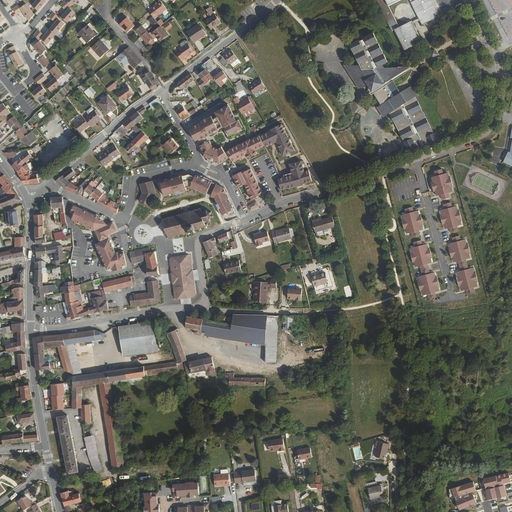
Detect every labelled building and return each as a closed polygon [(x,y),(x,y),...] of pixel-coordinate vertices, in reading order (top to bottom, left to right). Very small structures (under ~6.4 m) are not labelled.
[(36,0),(33,5),(38,11),(46,1),(45,0),(36,0)] [(65,0),(60,5),(65,10),(70,5),(71,6),(77,0),(65,0)] [(431,0),(374,0),(391,33),(394,32),(404,52),(421,43),(411,23),(399,29),(388,8),(402,0),(408,0),(422,25),(439,16),(431,0)] [(160,1),(148,10),(152,16),(148,20),(152,25),(157,22),(154,18),(166,9),(160,1)] [(18,5),(12,9),(17,14),(22,10),(29,21),(34,15),(26,3),(20,8),(18,5)] [(205,21),(211,29),(220,22),(215,14),(215,15),(210,7),(206,10),(211,17),(205,21)] [(75,13),(70,8),(61,17),(67,22),(75,13)] [(58,16),(53,12),(49,17),(54,21),(58,16)] [(127,17),(119,24),(127,32),(134,25),(127,17)] [(64,24),(58,19),(49,29),(55,34),(64,24)] [(172,26),(169,22),(164,26),(167,30),(172,26)] [(188,32),(193,41),(205,34),(199,24),(188,32)] [(79,32),(82,36),(87,42),(95,36),(89,29),(90,29),(87,25),(79,32)] [(160,26),(149,33),(147,31),(142,25),(136,30),(141,37),(134,43),(141,50),(144,54),(148,50),(144,46),(148,43),(150,45),(154,42),(152,40),(154,39),(157,36),(159,39),(161,40),(167,36),(160,26)] [(55,34),(49,29),(42,39),(47,43),(55,34)] [(43,34),(38,30),(34,35),(38,40),(43,34)] [(368,83),(372,88),(382,102),(379,105),(384,114),(389,111),(404,136),(411,133),(413,137),(408,140),(414,150),(435,141),(435,142),(444,140),(437,127),(436,127),(428,115),(427,113),(427,109),(425,107),(424,109),(420,101),(415,93),(419,91),(413,82),(401,90),(400,88),(392,76),(398,72),(412,62),(389,64),(384,64),(383,61),(388,58),(372,30),(363,35),(364,37),(359,40),(358,38),(348,43),(359,62),(343,64),(351,76),(355,81),(359,86),(368,83)] [(175,51),(181,60),(188,55),(188,54),(195,50),(187,38),(185,40),(184,40),(180,42),(180,44),(181,47),(175,51)] [(47,51),(39,41),(33,45),(41,55),(47,51)] [(105,47),(99,41),(92,47),(100,57),(109,50),(106,46),(105,47)] [(23,64),(13,46),(7,49),(10,55),(17,67),(23,64)] [(133,69),(142,62),(129,47),(121,53),(128,62),(133,69)] [(230,63),(238,57),(232,49),(224,55),(230,63)] [(124,65),(128,62),(121,53),(117,56),(124,65)] [(50,63),(43,55),(38,60),(45,68),(50,63)] [(241,62),(238,57),(230,63),(232,66),(239,62),(240,63),(241,62)] [(220,61),(225,66),(228,63),(222,58),(220,61)] [(200,66),(204,70),(206,70),(215,64),(210,59),(200,66)] [(63,75),(56,65),(50,70),(56,77),(57,80),(63,75)] [(65,68),(71,74),(74,72),(68,65),(65,68)] [(150,87),(157,82),(153,76),(148,69),(145,71),(147,74),(143,77),(150,87)] [(202,86),(213,78),(213,77),(211,75),(208,72),(206,70),(204,70),(198,74),(203,81),(199,83),(202,86)] [(221,80),(226,76),(222,71),(213,77),(213,78),(220,87),(223,85),(221,80)] [(101,72),(96,76),(100,80),(104,76),(101,72)] [(47,78),(43,73),(35,79),(39,84),(47,78)] [(181,89),(194,79),(191,74),(177,84),(181,89)] [(46,85),(50,91),(60,83),(57,80),(56,77),(46,85)] [(75,77),(51,99),(56,105),(81,83),(75,77)] [(253,93),(265,87),(260,79),(252,84),(252,85),(249,86),(253,93)] [(106,89),(108,91),(116,85),(114,82),(106,89)] [(119,93),(128,86),(125,82),(116,90),(119,93)] [(45,92),(40,86),(32,92),(37,98),(45,92)] [(134,95),(128,86),(119,93),(117,94),(123,102),(126,100),(126,99),(127,98),(129,97),(130,98),(134,95)] [(84,92),(89,97),(93,94),(89,88),(84,92)] [(115,105),(108,95),(99,103),(107,113),(112,110),(111,108),(115,105)] [(247,97),(236,104),(242,114),(243,117),(254,111),(252,108),(253,107),(247,97)] [(153,109),(161,103),(160,102),(157,98),(149,103),(151,106),(153,109)] [(511,100),(510,109),(511,110),(511,122),(511,123),(508,126),(508,134),(509,135),(506,153),(502,152),(498,161),(511,166),(511,100)] [(0,128),(2,126),(7,122),(11,118),(8,115),(11,111),(4,103),(0,106),(0,128)] [(151,106),(149,103),(137,111),(140,114),(151,106)] [(225,151),(221,147),(218,149),(214,149),(208,140),(220,132),(219,132),(224,129),(229,138),(242,130),(241,128),(243,127),(238,119),(236,120),(235,119),(228,103),(222,107),(223,108),(215,111),(217,116),(213,118),(211,115),(199,122),(190,128),(190,129),(189,129),(191,133),(193,137),(195,140),(196,139),(203,154),(203,156),(205,157),(207,158),(207,160),(214,163),(214,161),(215,161),(219,163),(224,160),(227,158),(229,157),(225,151)] [(187,113),(183,106),(176,110),(183,120),(189,116),(187,113)] [(90,125),(91,127),(101,118),(94,110),(84,118),(90,125)] [(140,114),(137,111),(130,118),(135,123),(136,124),(142,118),(140,114)] [(22,125),(13,116),(11,118),(7,122),(11,127),(14,125),(15,126),(14,127),(16,130),(17,129),(18,129),(22,125)] [(90,125),(84,118),(83,117),(74,125),(80,132),(90,125)] [(128,130),(135,123),(130,118),(123,124),(124,125),(128,130)] [(229,149),(225,151),(229,157),(232,162),(235,160),(240,157),(241,159),(244,158),(243,156),(245,155),(246,157),(247,158),(256,153),(254,150),(263,145),(264,147),(275,142),(282,155),(293,150),(280,124),(269,129),(270,130),(259,136),(258,135),(250,140),(249,139),(229,149)] [(29,133),(23,125),(22,125),(18,129),(16,131),(22,138),(29,133)] [(139,135),(142,131),(136,125),(133,128),(139,135)] [(116,130),(125,135),(127,132),(120,127),(116,130)] [(31,131),(29,133),(22,138),(29,146),(37,139),(31,131)] [(145,141),(149,138),(144,133),(142,131),(139,135),(133,140),(139,147),(140,144),(144,141),(145,141)] [(178,147),(170,138),(163,144),(171,153),(178,147)] [(135,151),(139,147),(133,140),(125,148),(129,152),(133,149),(135,151)] [(111,158),(119,152),(113,143),(105,149),(105,150),(111,158)] [(33,150),(36,153),(41,148),(40,147),(38,145),(33,150)] [(103,165),(111,159),(111,158),(105,150),(97,156),(103,165)] [(12,165),(17,171),(25,184),(40,183),(37,173),(30,173),(30,169),(27,164),(23,166),(22,165),(31,158),(32,157),(28,151),(12,165)] [(8,152),(2,153),(10,162),(13,158),(8,152)] [(283,177),(277,179),(280,190),(286,188),(286,189),(302,184),(311,181),(308,170),(303,171),(300,160),(288,164),(291,172),(283,175),(283,177)] [(54,178),(64,188),(71,183),(65,178),(74,171),(69,166),(54,178)] [(0,207),(21,200),(20,198),(17,193),(13,187),(14,186),(4,174),(0,168),(0,181),(4,185),(0,188),(0,194),(1,194),(3,198),(0,198),(0,207)] [(243,170),(232,175),(237,187),(243,184),(250,199),(261,194),(249,169),(244,171),(243,170)] [(441,196),(442,200),(450,198),(449,194),(453,193),(452,188),(453,187),(451,178),(449,178),(448,174),(444,175),(443,169),(434,172),(436,177),(431,177),(433,182),(431,183),(434,192),(435,192),(436,197),(441,196)] [(195,175),(194,177),(188,174),(182,176),(182,175),(181,176),(178,177),(167,180),(163,181),(160,182),(162,188),(164,195),(174,192),(174,194),(186,190),(185,186),(189,186),(194,188),(194,189),(197,190),(206,194),(212,182),(207,180),(207,178),(201,175),(200,177),(195,175)] [(75,193),(79,195),(84,189),(85,189),(89,184),(86,181),(79,188),(75,193)] [(145,214),(150,203),(152,199),(155,193),(153,185),(152,181),(140,184),(143,193),(131,216),(142,221),(145,214)] [(84,190),(91,194),(98,186),(93,182),(92,183),(91,182),(89,184),(85,189),(84,189),(84,190)] [(64,188),(75,193),(79,188),(71,183),(64,188)] [(217,207),(221,215),(227,212),(229,215),(235,212),(233,210),(228,198),(228,197),(226,193),(226,192),(224,189),(224,187),(216,184),(210,196),(217,199),(218,202),(215,203),(217,207)] [(93,201),(96,203),(100,198),(101,197),(103,193),(105,191),(98,186),(91,194),(90,195),(96,199),(93,201)] [(65,212),(65,208),(63,197),(62,197),(50,197),(52,208),(56,208),(56,209),(56,211),(58,211),(58,209),(59,207),(61,207),(61,209),(62,213),(60,215),(62,224),(66,223),(64,212),(65,212)] [(117,213),(117,212),(120,204),(111,201),(110,203),(100,198),(96,203),(117,213)] [(250,209),(257,205),(255,200),(248,204),(250,209)] [(449,228),(451,233),(459,231),(458,227),(462,226),(460,221),(462,220),(460,210),(458,211),(456,207),(453,208),(451,202),(443,204),(445,210),(440,211),(441,216),(440,216),(442,225),(444,225),(445,229),(449,228)] [(74,205),(71,212),(74,214),(72,219),(95,230),(100,242),(96,244),(107,269),(112,268),(113,271),(123,269),(123,266),(127,265),(123,251),(116,253),(107,235),(117,230),(113,222),(107,225),(99,217),(83,210),(74,205)] [(19,224),(17,211),(17,207),(9,210),(9,212),(9,213),(5,213),(7,225),(14,224),(14,227),(16,227),(18,226),(18,224),(19,224)] [(213,217),(213,216),(211,216),(211,215),(210,213),(212,212),(211,211),(209,212),(207,211),(207,209),(206,209),(206,211),(202,212),(201,209),(202,209),(202,208),(200,208),(200,207),(199,208),(199,209),(195,210),(195,209),(194,209),(194,210),(189,212),(189,210),(188,211),(188,212),(185,213),(184,212),(183,212),(184,213),(179,215),(179,214),(178,214),(178,215),(174,216),(174,215),(173,215),(173,216),(169,217),(169,216),(167,217),(168,218),(163,219),(162,219),(161,219),(163,220),(164,224),(162,224),(163,226),(164,226),(164,229),(165,231),(164,232),(165,234),(167,233),(168,236),(167,237),(167,238),(168,238),(168,239),(169,238),(169,237),(173,236),(173,237),(174,237),(174,236),(178,235),(178,236),(179,236),(179,234),(183,233),(184,234),(184,233),(186,232),(187,234),(188,234),(190,234),(190,232),(194,231),(194,232),(194,233),(195,232),(195,230),(199,228),(200,231),(202,231),(201,228),(204,227),(205,229),(208,229),(207,226),(208,225),(207,224),(206,224),(204,221),(209,220),(210,221),(211,220),(210,219),(211,217),(213,217)] [(414,212),(413,207),(405,209),(406,215),(402,216),(403,220),(401,221),(404,230),(406,230),(407,234),(411,233),(412,238),(420,236),(419,231),(423,230),(422,226),(424,226),(421,215),(420,216),(418,211),(414,212)] [(43,214),(34,215),(35,222),(36,237),(36,244),(46,242),(45,235),(44,235),(43,214)] [(322,219),(312,222),(315,232),(326,228),(326,230),(330,229),(330,227),(335,226),(332,216),(322,219)] [(271,232),(274,242),(292,238),(291,236),(289,229),(289,227),(271,232)] [(72,234),(66,236),(63,231),(54,233),(56,240),(67,237),(67,238),(72,237),(72,234)] [(267,231),(254,235),(257,246),(262,244),(262,242),(269,240),(267,231)] [(229,238),(227,232),(218,236),(218,238),(218,239),(218,240),(219,239),(220,242),(222,241),(223,242),(226,241),(226,239),(229,238)] [(459,266),(467,264),(466,260),(471,259),(469,254),(471,254),(468,244),(466,244),(465,240),(461,241),(460,236),(452,238),(453,243),(449,244),(450,249),(449,249),(451,259),(452,258),(453,263),(458,262),(459,266)] [(15,257),(25,255),(24,246),(25,246),(25,237),(16,238),(16,248),(0,252),(0,253),(1,259),(14,257),(15,257)] [(203,242),(210,257),(217,254),(212,243),(216,241),(215,237),(203,242)] [(421,271),(429,269),(428,265),(432,264),(430,259),(433,259),(430,248),(428,249),(427,245),(423,246),(421,241),(413,243),(414,248),(410,249),(411,254),(410,254),(413,264),(414,263),(415,268),(420,267),(421,271)] [(64,259),(62,248),(62,245),(46,248),(46,253),(55,251),(55,260),(53,261),(53,266),(59,265),(59,263),(58,260),(64,259)] [(46,253),(46,248),(45,247),(36,248),(36,257),(43,256),(42,254),(46,253)] [(131,252),(133,263),(144,261),(145,262),(147,262),(148,267),(147,267),(148,276),(159,275),(157,266),(154,251),(151,252),(150,248),(131,252)] [(224,263),(225,274),(241,270),(239,259),(224,263)] [(35,286),(37,286),(43,286),(43,281),(47,281),(47,273),(47,267),(46,267),(46,262),(43,261),(42,261),(36,262),(35,262),(35,286)] [(467,295),(475,293),(474,289),(478,288),(477,283),(479,283),(476,272),(474,272),(473,268),(469,269),(467,264),(459,266),(460,272),(456,272),(458,277),(456,278),(459,288),(460,288),(461,292),(465,291),(467,295)] [(19,283),(24,283),(25,268),(23,269),(23,266),(19,268),(19,279),(11,281),(11,284),(18,282),(19,283)] [(430,274),(429,269),(421,271),(422,276),(418,277),(419,282),(417,282),(420,292),(422,292),(423,296),(427,296),(428,300),(437,298),(436,293),(440,292),(439,288),(440,287),(437,278),(436,278),(434,273),(430,274)] [(328,282),(325,272),(311,276),(314,285),(328,282)] [(134,276),(121,278),(102,283),(104,290),(105,292),(136,284),(134,276)] [(135,305),(157,303),(162,300),(158,280),(148,282),(150,292),(134,295),(135,305)] [(68,304),(75,302),(74,292),(74,291),(74,288),(73,286),(73,281),(69,282),(69,286),(64,286),(61,287),(61,290),(59,290),(56,291),(57,294),(65,293),(66,301),(67,304),(68,304)] [(274,287),(275,281),(269,281),(269,282),(252,282),(252,289),(252,301),(265,302),(266,286),(269,286),(269,287),(274,287)] [(37,286),(38,298),(44,297),(44,294),(46,294),(46,293),(48,293),(48,290),(47,285),(43,286),(37,286)] [(18,301),(24,300),(24,286),(14,288),(12,290),(12,293),(14,293),(15,298),(18,297),(18,301)] [(302,302),(302,290),(288,289),(287,300),(295,301),(295,302),(302,302)] [(105,310),(108,309),(105,292),(104,290),(99,291),(99,293),(96,294),(90,295),(92,300),(90,301),(91,305),(93,307),(89,308),(91,312),(94,311),(95,312),(105,310)] [(75,302),(77,307),(83,305),(82,303),(81,300),(81,299),(79,291),(74,292),(75,302)] [(20,315),(24,315),(24,300),(18,301),(18,297),(15,298),(15,301),(10,302),(8,302),(3,303),(0,304),(0,313),(13,311),(19,310),(20,310),(20,315)] [(72,319),(79,316),(77,307),(75,302),(68,304),(70,314),(67,315),(68,320),(72,319)] [(79,316),(91,312),(89,308),(86,309),(84,309),(83,305),(77,307),(79,316)] [(231,335),(266,340),(267,315),(268,315),(234,314),(232,324),(231,335)] [(276,362),(278,315),(267,315),(266,340),(265,361),(276,362)] [(292,330),(293,315),(284,315),(283,329),(292,330)] [(187,316),(185,327),(195,328),(194,332),(195,334),(200,335),(201,333),(202,330),(231,335),(232,324),(187,316)] [(158,345),(155,321),(148,322),(147,319),(146,319),(146,322),(138,323),(138,320),(137,321),(137,323),(130,324),(129,321),(128,321),(129,325),(119,326),(123,350),(158,345)] [(18,331),(25,330),(25,322),(12,324),(12,326),(13,332),(18,331)] [(1,328),(3,334),(11,332),(11,326),(10,325),(1,328)] [(177,328),(167,332),(178,361),(176,361),(180,370),(185,369),(182,362),(187,360),(177,332),(178,331),(177,328)] [(61,334),(43,335),(33,338),(37,370),(55,368),(54,362),(53,362),(51,358),(48,357),(44,357),(44,348),(59,345),(64,369),(74,373),(73,371),(66,344),(105,338),(104,332),(96,329),(85,331),(61,334)] [(26,348),(25,335),(18,336),(18,340),(18,342),(15,342),(5,344),(7,353),(18,350),(26,348)] [(22,370),(22,371),(27,371),(26,355),(19,356),(19,370),(22,370)] [(185,362),(186,369),(187,373),(206,369),(207,373),(209,374),(213,374),(215,371),(215,370),(212,357),(185,362)] [(180,370),(176,361),(144,366),(146,375),(180,370)] [(146,375),(144,366),(144,365),(98,372),(100,383),(105,411),(113,468),(129,466),(128,459),(126,460),(125,452),(122,452),(120,442),(120,436),(110,381),(146,375)] [(0,380),(2,380),(6,379),(18,377),(18,376),(23,375),(22,371),(22,370),(19,370),(17,368),(15,368),(11,368),(12,372),(0,374),(0,380)] [(256,385),(265,385),(266,378),(235,376),(235,372),(224,372),(224,373),(224,384),(256,385)] [(344,378),(344,372),(318,376),(319,385),(345,381),(344,378)] [(95,383),(94,373),(74,376),(73,382),(73,408),(82,408),(82,423),(91,423),(90,404),(82,404),(82,385),(95,383)] [(51,396),(63,395),(65,395),(64,383),(52,384),(52,392),(51,392),(51,396)] [(17,398),(17,403),(23,402),(23,400),(32,398),(31,392),(22,394),(22,397),(17,398)] [(52,401),(54,410),(64,409),(63,395),(51,396),(51,401),(52,401)] [(19,422),(35,419),(34,412),(18,415),(19,422)] [(58,417),(63,445),(73,443),(68,415),(58,417)] [(2,436),(4,444),(17,442),(24,442),(23,435),(23,433),(2,436)] [(89,455),(94,471),(101,469),(95,455),(91,436),(85,437),(86,440),(89,455)] [(285,452),(283,438),(269,440),(270,452),(271,452),(273,453),(275,452),(277,451),(279,450),(280,453),(285,452)] [(388,449),(390,444),(377,441),(376,445),(377,446),(376,452),(377,453),(375,457),(384,460),(385,455),(386,455),(388,449)] [(73,443),(63,445),(68,473),(79,471),(73,443)] [(310,448),(298,450),(299,459),(312,457),(310,448)] [(255,469),(234,472),(235,483),(244,482),(257,481),(255,469)] [(229,473),(214,475),(216,486),(231,484),(229,473)] [(314,475),(314,483),(310,483),(310,492),(317,492),(317,489),(321,489),(320,475),(314,475)] [(378,486),(377,481),(367,483),(371,499),(384,495),(382,485),(378,486)] [(195,495),(199,495),(199,482),(194,482),(186,482),(186,483),(173,484),(174,498),(178,498),(178,496),(187,495),(187,497),(195,496),(195,495)] [(64,504),(67,511),(72,510),(71,503),(86,500),(84,493),(70,496),(68,490),(61,492),(64,504)] [(159,511),(159,505),(158,505),(157,496),(159,496),(159,492),(145,493),(145,506),(145,511),(159,511)] [(30,502),(29,500),(26,496),(18,501),(24,511),(27,509),(34,505),(32,501),(31,501),(30,502)] [(272,511),(275,511),(275,505),(283,504),(282,499),(271,501),(272,511)] [(208,511),(208,503),(204,504),(204,505),(195,506),(195,504),(188,505),(188,506),(179,507),(179,506),(175,506),(175,511),(208,511)] [(275,505),(275,511),(288,511),(288,503),(283,504),(275,505)]
